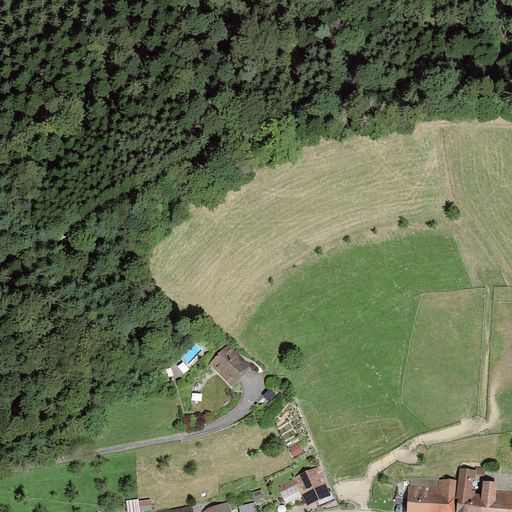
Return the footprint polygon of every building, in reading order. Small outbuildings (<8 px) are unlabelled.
[(233,387),(249,370),(227,349),(211,366),(233,387)] [(292,455),(302,451),(300,446),(290,450),(292,455)] [(311,507),(331,497),(317,469),(279,488),(285,499),(302,490),(311,507)] [(464,472),(461,511),(511,511),(511,495),(496,495),(496,484),(486,484),(485,497),(474,496),(475,472),(464,472)] [(409,511),(455,511),(456,483),(441,482),(441,492),(410,492),(409,511)] [(127,511),(136,511),(150,510),(149,500),(127,503),(127,511)]
